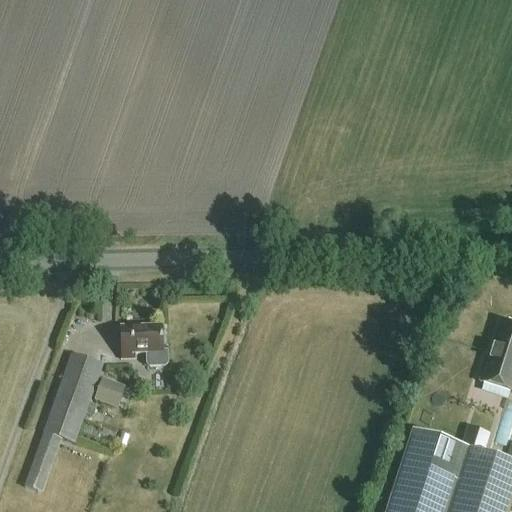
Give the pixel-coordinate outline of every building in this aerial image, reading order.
[(339,175),(340,145),(319,145),(318,175),(339,175)] [(511,328),(498,324),(486,362),(483,361),(477,380),(480,381),(479,385),(511,395),(511,328)] [(168,355),(163,355),(163,329),(122,329),(122,363),(134,363),(134,357),(147,358),(147,367),(150,369),(165,369),(168,367),(168,355)] [(76,448),(87,415),(92,417),(95,409),(90,407),(103,369),(71,358),(44,437),(76,448)] [(94,402),(116,409),(124,387),(102,380),(94,402)] [(511,464),(468,451),(412,433),(387,511),(508,511),(511,503),(511,464)] [(42,496),(60,443),(42,437),(24,490),(42,496)]
